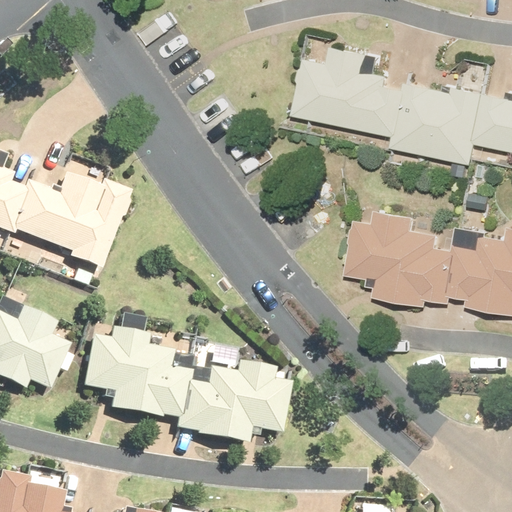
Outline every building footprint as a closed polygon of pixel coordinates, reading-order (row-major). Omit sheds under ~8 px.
[(308,55),(296,116),(398,136),(402,144),(474,162),(480,138),(511,146),(511,101),(461,89),(455,97),(406,88),(397,79),(382,76),(386,54),(366,50),(335,44),(332,60),(308,55)] [(0,234),(11,239),(15,230),(71,253),(69,257),(100,270),(131,195),(102,184),(100,188),(66,174),(58,193),(26,180),(22,188),(14,185),(17,179),(0,171),(0,170),(5,159),(0,157),(0,234)] [(381,226),(361,223),(352,275),(372,279),(383,281),(380,298),(429,307),(430,300),(454,304),(455,297),(473,300),(472,308),(511,314),(511,240),(485,237),(483,249),(460,245),(459,251),(443,249),(445,237),(416,232),(418,217),(383,212),(381,226)] [(0,379),(24,390),(28,382),(49,392),(71,345),(51,336),(57,323),(22,307),(15,321),(0,313),(0,379)] [(193,436),(248,448),(250,438),(259,440),(260,434),(280,438),(293,383),(278,380),(280,368),(234,358),(232,368),(212,363),(208,381),(196,379),(198,370),(173,364),(176,351),(150,346),(152,336),(114,328),(110,336),(95,332),(82,385),(102,390),(103,398),(112,400),(111,408),(174,420),(173,427),(196,431),(193,436)] [(147,511),(134,509),(133,511),(74,511),(68,510),(73,489),(37,481),(39,474),(10,467),(0,508),(0,511),(147,511)]
